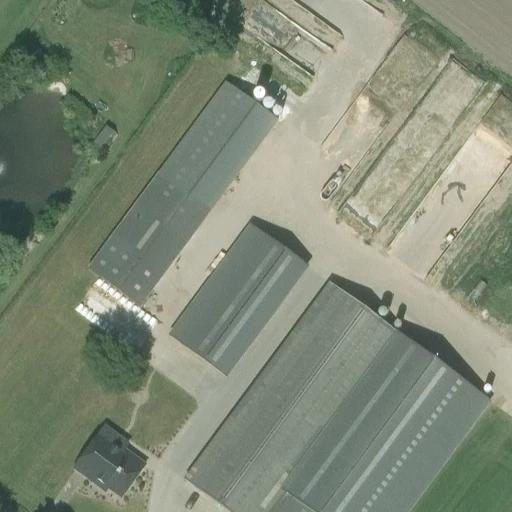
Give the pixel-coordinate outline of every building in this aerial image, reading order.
[(35,46),(30,52),(44,64),(49,57),(35,46)] [(298,112),(258,84),(196,171),(236,199),(298,112)] [(77,103),(71,111),(89,124),(95,116),(77,103)] [(95,145),(94,146),(95,147),(101,151),(116,133),(109,127),(95,145)] [(135,207),(87,271),(139,310),(186,245),(135,207)] [(170,336),(232,379),(311,265),(250,222),(170,336)] [(405,511),(487,402),(329,285),(183,482),(224,511),(405,511)] [(73,470),(98,488),(105,493),(107,490),(120,500),(142,471),(97,438),(73,470)]
